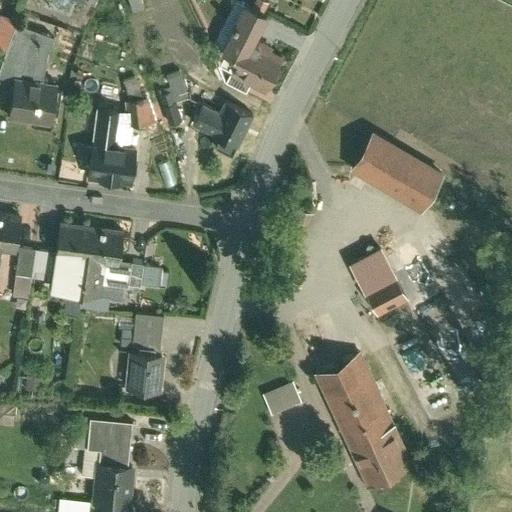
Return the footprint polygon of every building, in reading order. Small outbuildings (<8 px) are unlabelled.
[(142,0),(128,0),(132,9),(144,4),(142,0)] [(215,38),(225,43),(243,5),(234,0),(215,38)] [(250,82),(266,89),(282,54),(258,42),(271,14),(245,2),(243,5),(225,43),(223,47),(224,48),(237,54),(231,68),(229,71),(250,82)] [(0,48),(5,50),(15,21),(0,12),(0,48)] [(37,28),(15,21),(5,50),(0,65),(0,72),(14,77),(15,74),(21,75),(37,28)] [(54,34),(37,28),(21,75),(43,79),(49,48),(54,34)] [(237,54),(224,48),(218,62),(231,68),(237,54)] [(172,88),(176,99),(189,94),(180,68),(166,72),(172,88)] [(246,90),(250,82),(229,71),(225,79),(225,80),(246,90)] [(14,77),(8,113),(53,120),(59,82),(43,79),(21,75),(15,74),(14,77)] [(135,74),(123,79),(131,98),(142,93),(135,74)] [(172,88),(158,92),(168,122),(182,117),(176,99),(172,88)] [(124,108),(128,109),(131,123),(156,119),(148,95),(131,98),(124,99),(124,108)] [(238,142),(252,110),(223,97),(218,108),(199,100),(193,112),(190,121),(219,134),(238,142)] [(124,108),(97,103),(88,174),(131,181),(133,173),(136,173),(139,144),(130,143),(131,123),(128,109),(124,108)] [(444,173),(373,129),(348,169),(418,213),(444,173)] [(238,142),(219,134),(215,145),(233,153),(238,142)] [(288,203),(272,264),(297,270),(313,210),(288,203)] [(24,211),(0,207),(0,267),(3,248),(19,250),(19,245),(24,211)] [(126,228),(59,219),(55,250),(54,255),(87,259),(122,264),(126,228)] [(382,242),(347,259),(374,316),(409,299),(382,242)] [(35,247),(19,245),(19,250),(14,273),(16,273),(31,275),(35,247)] [(54,255),(55,250),(35,247),(31,275),(51,278),(54,255)] [(82,293),(87,259),(54,255),(51,278),(50,289),(66,291),(82,293)] [(122,264),(87,259),(82,293),(108,296),(122,297),(126,287),(130,265),(122,264)] [(130,265),(126,287),(142,287),(142,284),(145,262),(131,260),(130,265)] [(163,264),(145,262),(142,284),(160,286),(163,264)] [(31,275),(16,273),(13,293),(28,296),(31,275)] [(82,293),(66,291),(63,310),(77,313),(79,306),(82,293)] [(108,296),(82,293),(79,306),(107,309),(108,296)] [(130,349),(159,352),(163,313),(135,311),(133,319),(130,346),(130,349)] [(130,349),(127,349),(124,386),(162,390),(166,352),(159,352),(130,349)] [(361,350),(316,370),(367,484),(411,464),(361,350)] [(293,380),(262,394),(272,415),(302,401),(293,380)] [(17,401),(0,399),(0,424),(14,426),(17,401)] [(131,421),(90,417),(88,446),(101,448),(100,459),(110,460),(127,462),(131,421)] [(127,462),(110,460),(100,459),(95,460),(90,500),(131,505),(136,463),(127,462)] [(66,511),(86,511),(88,501),(60,498),(59,511),(66,511)]
